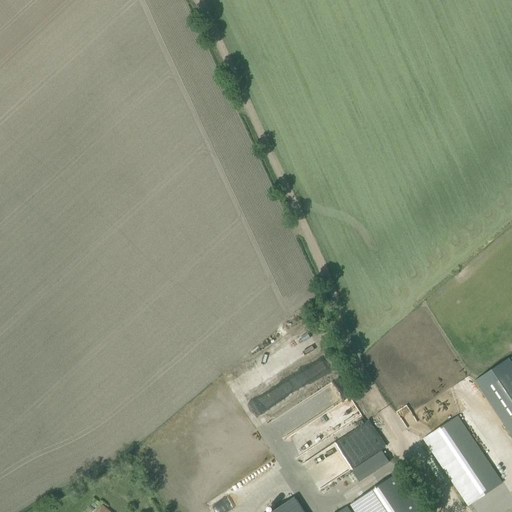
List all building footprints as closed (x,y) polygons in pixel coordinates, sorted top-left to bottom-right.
[(264,376),(315,349),(309,337),(257,364),(264,376)] [(298,372),(305,384),(330,371),(324,359),(298,372)] [(511,364),(509,359),(474,382),(511,437),(511,364)] [(278,435),(348,397),(340,382),(270,420),(278,435)] [(293,456),(362,417),(353,401),(285,441),(293,456)] [(502,483),(458,416),(424,439),(468,505),(502,483)] [(313,491),(350,470),(357,482),(390,464),(381,449),(382,449),(369,427),(299,466),(313,491)] [(426,511),(401,472),(349,503),(355,511),(351,511),(347,506),(338,511),(426,511)] [(209,505),(212,511),(225,511),(234,508),(228,496),(209,505)] [(303,511),(294,497),(271,511),(303,511)]
